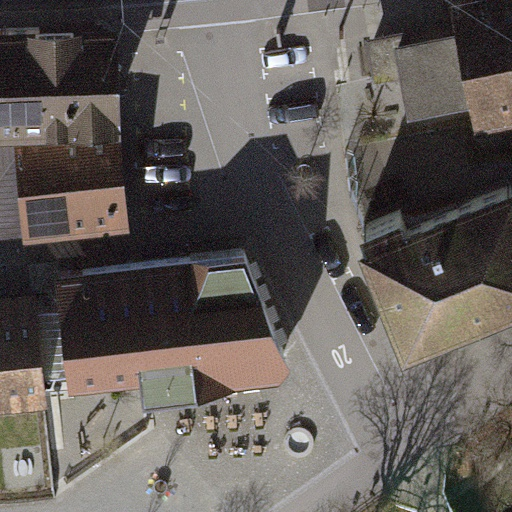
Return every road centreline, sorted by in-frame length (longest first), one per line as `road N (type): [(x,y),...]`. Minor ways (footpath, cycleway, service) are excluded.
road 1 (residential): [(203,0),(252,169),(406,455)]
road 2 (residential): [(406,455),(511,372)]
